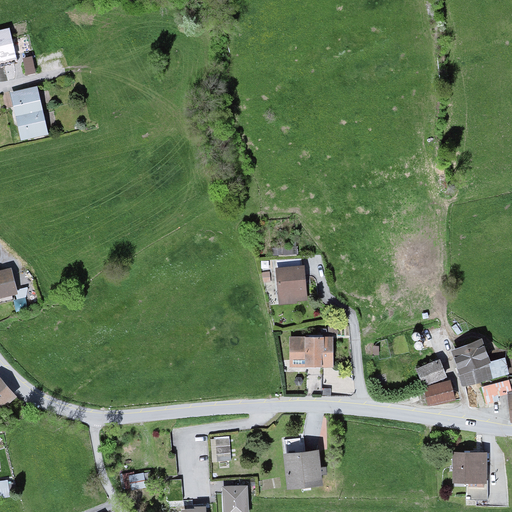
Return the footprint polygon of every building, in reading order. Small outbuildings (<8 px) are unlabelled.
[(10,31),(0,32),(0,49),(14,47),(10,31)] [(34,53),(24,54),(26,72),(36,71),(34,53)] [(9,92),(14,115),(41,110),(36,87),(9,92)] [(41,110),(14,115),(19,139),(47,133),(42,109),(41,110)] [(274,243),(274,253),(297,252),(297,242),(274,243)] [(298,265),(270,267),(274,304),(302,301),(298,265)] [(10,268),(0,269),(0,297),(16,293),(10,268)] [(330,339),(285,338),(284,367),(329,368),(330,339)] [(480,338),(449,350),(459,373),(487,362),(490,361),(480,338)] [(416,368),(423,385),(445,376),(438,359),(416,368)] [(487,362),(459,373),(464,384),(491,378),(487,362)] [(504,379),(478,388),(483,400),(508,391),(504,379)] [(449,380),(423,388),(428,404),(454,396),(449,380)] [(0,381),(0,406),(12,397),(0,381)] [(229,436),(214,437),(216,461),(231,460),(229,436)] [(319,448),(283,450),(285,486),(322,484),(319,448)] [(483,452),(448,452),(447,482),(482,482),(483,452)] [(150,484),(148,473),(129,476),(131,488),(150,484)] [(182,499),(180,480),(167,481),(169,500),(182,499)] [(246,511),(245,485),(220,486),(220,511),(246,511)]
